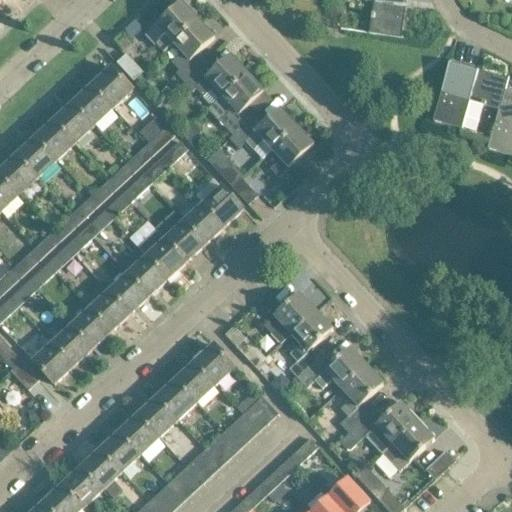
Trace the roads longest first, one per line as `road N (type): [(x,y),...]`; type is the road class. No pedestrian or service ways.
road 1 (residential): [(0,491),(295,222)]
road 2 (residential): [(507,456),(295,222)]
road 3 (residential): [(295,222),(357,163),(360,146),(355,131),(233,0)]
road 4 (residential): [(0,89),(99,0)]
